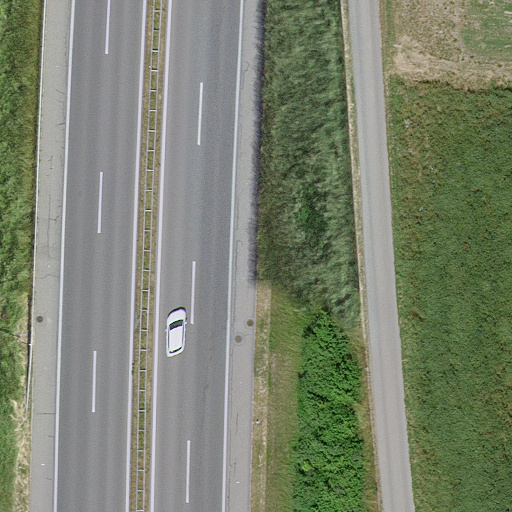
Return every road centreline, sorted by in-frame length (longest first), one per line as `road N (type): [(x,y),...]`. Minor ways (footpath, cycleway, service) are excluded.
road 1 (residential): [(362,0),(399,511)]
road 2 (motorway): [(109,0),(90,511)]
road 3 (motorway): [(186,511),(205,0)]
